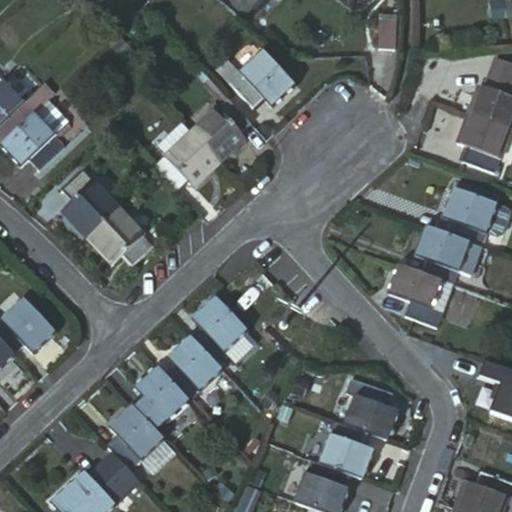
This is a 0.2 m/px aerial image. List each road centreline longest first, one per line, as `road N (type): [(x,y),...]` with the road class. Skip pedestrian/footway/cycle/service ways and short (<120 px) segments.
road 1 (residential): [(256,208),(414,376),(436,414),(405,511)]
road 2 (residential): [(127,328),(256,208)]
road 3 (residential): [(0,448),(127,328)]
road 4 (residential): [(127,328),(0,219)]
